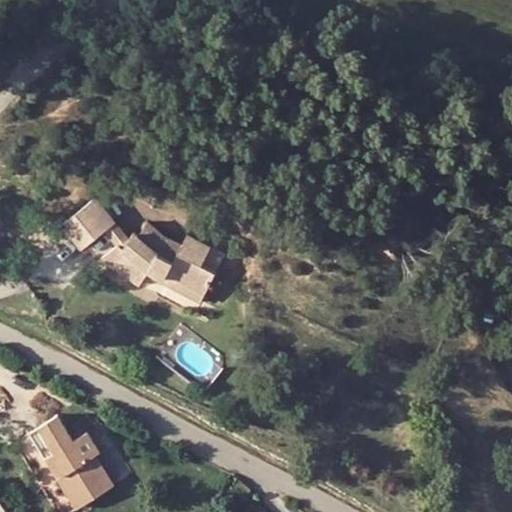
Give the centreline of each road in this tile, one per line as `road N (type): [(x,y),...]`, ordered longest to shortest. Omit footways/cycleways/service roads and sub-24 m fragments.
road 1 (residential): [(0,329),(341,511)]
road 2 (residential): [(111,0),(0,95)]
